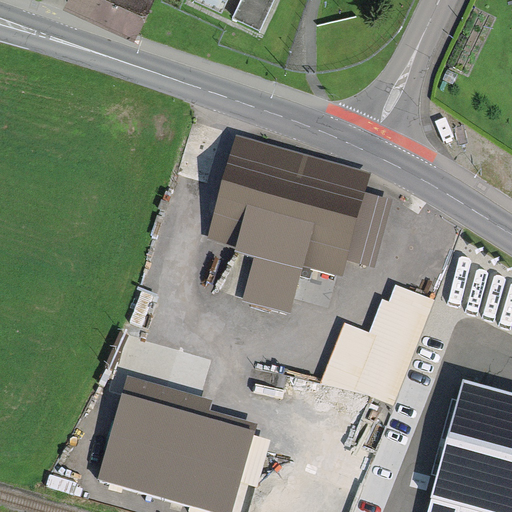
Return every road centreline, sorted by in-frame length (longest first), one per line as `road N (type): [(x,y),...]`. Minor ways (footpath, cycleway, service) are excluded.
road 1 (primary): [(0,19),(365,148)]
road 2 (primary): [(365,148),(511,234)]
road 3 (residential): [(365,148),(436,0)]
